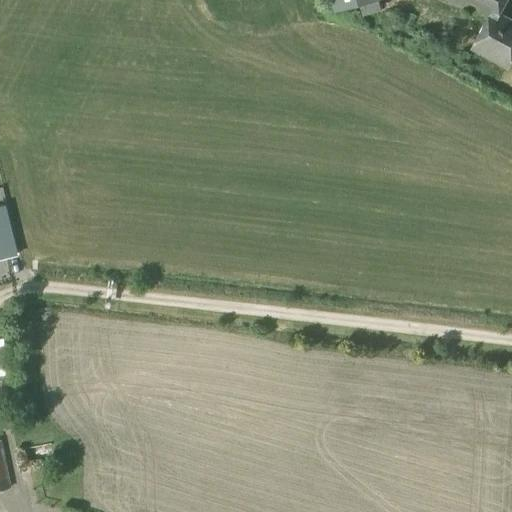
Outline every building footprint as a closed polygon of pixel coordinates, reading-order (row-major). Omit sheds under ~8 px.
[(329,0),(333,12),(374,0),(329,0)] [(443,0),(485,22),(470,49),(506,68),(511,55),(511,20),(498,14),(505,0),(443,0)] [(0,258),(15,255),(3,206),(0,206),(0,258)] [(279,495),(279,450),(226,449),(226,467),(217,467),(217,485),(247,486),(247,495),(279,495)] [(4,465),(0,466),(0,490),(10,488),(8,478),(7,472),(6,473),(4,465)]
